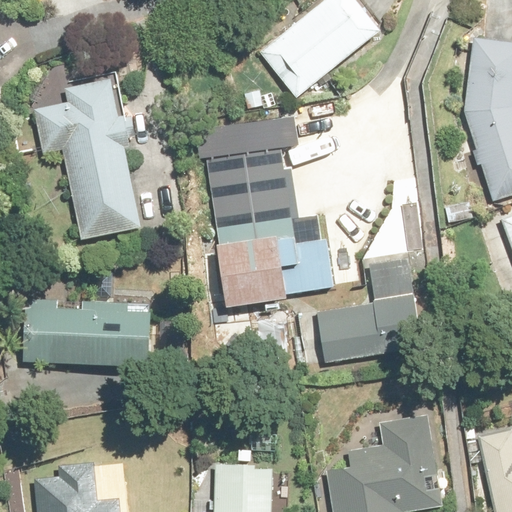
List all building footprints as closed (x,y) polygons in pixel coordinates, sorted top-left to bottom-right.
[(383,35),(356,0),(328,0),(260,52),(296,100),(383,35)] [(511,43),(474,39),(466,112),(495,203),(511,197),(511,43)] [(83,238),(143,226),(126,146),(136,144),(130,116),(121,118),(112,79),(68,88),(71,103),(38,110),(47,152),(64,149),(83,238)] [(334,285),(328,240),(296,245),(282,145),(208,155),(229,309),(290,301),(289,292),(334,285)] [(511,213),(502,217),(511,243),(511,213)] [(377,303),(319,312),(326,362),(426,349),(414,259),(372,265),(377,303)] [(59,301),(28,299),(25,360),(152,366),(154,315),(130,314),(131,304),(85,302),(85,312),(58,311),(59,301)] [(186,319),(167,319),(166,355),(185,355),(186,319)] [(385,446),(351,451),(353,468),(330,471),(336,511),(410,511),(444,507),(431,418),(382,426),(385,446)] [(511,511),(511,430),(480,436),(495,511),(511,511)] [(256,466),(218,465),(217,511),(272,511),(273,472),(256,472),(256,466)] [(123,511),(122,499),(99,501),(96,468),(64,471),(64,478),(38,480),(40,511),(123,511)]
